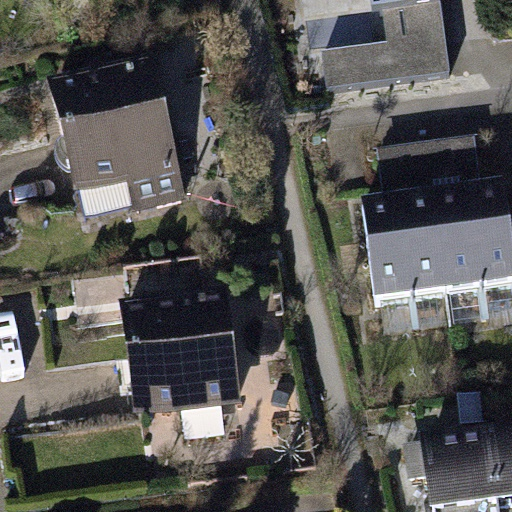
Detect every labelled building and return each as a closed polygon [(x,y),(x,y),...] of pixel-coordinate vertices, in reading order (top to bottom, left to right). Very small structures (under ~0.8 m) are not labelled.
[(441,0),(369,0),(374,30),(389,28),(393,62),(323,71),(327,105),(453,89),(441,0)] [(192,200),(158,61),(54,86),(87,225),(192,200)] [(482,208),(477,160),(382,171),(387,219),(440,213),(482,208)] [(440,213),(451,309),(511,302),(511,231),(509,205),(482,208),(440,213)] [(451,309),(440,213),(387,219),(364,222),(375,318),(451,309)] [(250,409),(231,293),(126,309),(144,425),(250,409)] [(511,511),(511,447),(486,449),(491,511),(511,511)] [(491,511),(486,449),(421,455),(425,511),(491,511)]
